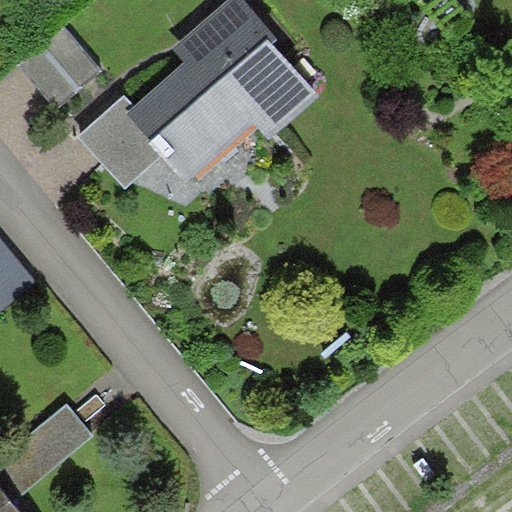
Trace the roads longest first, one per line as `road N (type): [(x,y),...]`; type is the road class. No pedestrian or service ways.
road 1 (residential): [(260,489),(0,183)]
road 2 (residential): [(260,489),(511,303)]
